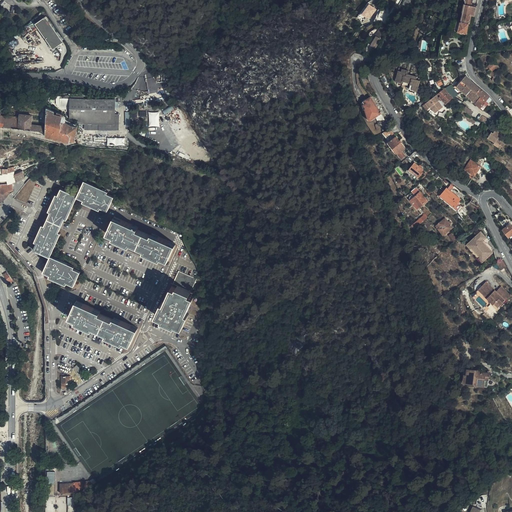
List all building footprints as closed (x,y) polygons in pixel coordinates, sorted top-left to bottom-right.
[(475,16),(477,7),(471,6),(471,3),(472,3),(472,0),(464,0),(465,1),(465,2),(465,4),(464,4),(460,22),(457,21),(455,30),(458,31),(460,32),(463,33),(466,33),(468,33),(468,32),(467,31),(471,15),(475,16)] [(369,18),(377,8),(370,2),(358,17),(362,20),(365,16),(369,18)] [(45,16),(48,15),(44,10),(28,24),(34,32),(39,29),(53,49),(63,42),(45,16)] [(442,34),(439,57),(454,56),(458,31),(455,30),(457,21),(452,20),(448,36),(442,34)] [(70,37),(73,43),(80,43),(75,35),(70,37)] [(376,48),(381,39),(377,36),(371,45),(376,48)] [(487,71),(490,73),(492,71),(498,66),(493,61),(485,68),(486,69),(488,68),(490,69),(487,71)] [(420,80),(417,79),(417,76),(408,73),(408,70),(402,69),(402,71),(398,70),(395,81),(403,83),(403,81),(410,83),(409,88),(417,91),(420,80)] [(471,81),(467,77),(466,76),(457,86),(462,90),(471,81)] [(481,89),(471,81),(462,90),(471,99),(477,92),(481,89)] [(454,96),(445,88),(438,93),(441,96),(439,97),(446,104),(454,96)] [(486,93),(481,89),(477,92),(482,96),(486,100),(490,96),(486,93)] [(477,92),(471,99),(476,103),(482,96),(477,92)] [(115,101),(122,101),(122,95),(115,94),(114,99),(69,99),(60,99),(60,106),(69,107),(69,118),(76,118),(84,118),(84,123),(114,123),(115,114),(115,101)] [(60,99),(69,99),(69,95),(58,96),(57,98),(57,103),(57,106),(60,106),(60,99)] [(436,95),(423,105),(427,109),(431,106),(435,112),(440,109),(438,106),(436,104),(435,103),(440,99),(438,97),(436,95)] [(378,119),(383,119),(385,119),(371,96),(364,101),(365,104),(368,107),(366,108),(369,116),(369,117),(370,118),(371,118),(376,116),(378,119)] [(406,107),(402,100),(401,100),(398,96),(394,99),(401,110),(406,107)] [(482,96),(476,103),(483,109),(484,108),(488,103),(486,101),(486,100),(482,96)] [(20,113),(3,110),(5,118),(4,120),(46,127),(46,131),(69,136),(70,134),(74,134),(77,121),(70,120),(67,118),(61,116),(62,110),(57,107),(56,109),(53,109),(54,106),(47,103),(46,121),(31,120),(32,111),(20,109),(20,113)] [(474,112),(466,106),(463,110),(471,115),(474,112)] [(193,136),(177,108),(164,116),(180,143),(193,136)] [(471,115),(463,110),(460,114),(473,124),(475,121),(470,117),(471,115)] [(160,125),(160,111),(149,112),(150,126),(160,125)] [(118,114),(115,114),(114,123),(84,123),(84,129),(118,129),(118,114)] [(408,115),(402,121),(405,126),(412,121),(408,115)] [(489,121),(487,120),(486,118),(482,115),(480,120),(486,124),(489,121)] [(396,124),(391,128),(394,132),(399,129),(396,124)] [(488,138),(495,142),(494,144),(501,149),(507,141),(501,137),(503,134),(496,129),(493,133),(491,132),(488,138)] [(398,153),(406,148),(402,143),(399,140),(397,136),(389,142),(398,153)] [(202,149),(195,137),(190,140),(197,152),(202,149)] [(479,165),(474,162),(471,160),(465,169),(475,175),(480,167),(479,165)] [(424,170),(421,167),(419,166),(415,162),(408,170),(417,178),(424,170)] [(0,203),(2,201),(8,195),(9,194),(7,192),(13,189),(12,183),(12,182),(15,180),(15,181),(25,177),(22,171),(13,175),(7,177),(7,180),(7,183),(0,184),(0,203)] [(83,183),(77,196),(78,196),(78,197),(84,200),(83,202),(93,207),(94,205),(101,208),(108,211),(114,197),(107,194),(100,191),(102,188),(91,184),(90,186),(83,183)] [(50,250),(53,251),(58,240),(56,238),(58,232),(65,219),(68,212),(70,213),(75,203),(72,202),(76,195),(61,188),(58,195),(56,194),(51,205),(53,206),(50,212),(44,226),(41,232),(39,231),(34,242),(36,243),(33,249),(48,256),(50,250)] [(451,190),(448,188),(448,189),(447,188),(440,197),(459,212),(463,206),(459,203),(462,200),(451,191),(451,190)] [(420,192),(413,198),(416,200),(413,203),(418,209),(427,201),(420,192)] [(425,214),(419,219),(421,222),(428,217),(425,214)] [(448,221),(446,218),(436,225),(443,234),(447,232),(453,228),(450,224),(448,221)] [(421,222),(419,219),(412,225),(415,228),(421,222)] [(511,234),(511,226),(510,224),(503,230),(509,237),(511,234)] [(163,264),(170,251),(164,248),(165,245),(154,240),(153,243),(147,240),(134,235),(128,232),(129,229),(119,225),(118,228),(111,225),(105,238),(112,241),(111,243),(121,248),(122,246),(128,249),(141,254),(147,257),(146,259),(156,264),(157,262),(163,264)] [(482,230),(467,242),(471,247),(473,246),(481,256),(479,257),(482,261),(490,255),(488,251),(490,249),(484,240),(488,237),(482,230)] [(471,247),(467,242),(466,242),(481,262),(482,261),(479,257),(481,256),(473,246),(471,247)] [(80,272),(74,269),(68,266),(69,264),(57,258),(56,261),(50,258),(46,265),(43,272),(50,275),(49,277),(60,282),(61,280),(67,283),(74,286),(80,272)] [(190,294),(197,279),(179,271),(178,273),(173,284),(177,286),(176,288),(172,286),(170,290),(172,291),(169,297),(166,304),(164,303),(162,302),(156,315),(163,318),(170,321),(177,324),(183,327),(189,314),(187,313),(185,312),(188,306),(191,299),(193,300),(194,296),(190,294)] [(4,275),(9,283),(12,280),(8,273),(4,275)] [(497,290),(488,280),(478,289),(493,304),(496,301),(500,305),(506,300),(510,296),(511,295),(502,286),(497,290)] [(126,349),(132,335),(126,332),(127,330),(116,325),(115,328),(109,325),(96,319),(90,316),(91,314),(81,310),(80,312),(73,309),(67,323),(74,326),(73,328),(83,332),(84,330),(90,333),(103,339),(109,341),(108,343),(119,348),(120,346),(126,349)] [(199,369),(203,375),(208,371),(204,366),(199,369)] [(488,385),(488,378),(489,372),(478,371),(478,369),(468,368),(467,374),(465,374),(464,381),(476,382),(476,384),(488,385)] [(78,490),(88,488),(85,482),(74,482),(74,483),(74,490),(78,490)] [(73,492),(72,483),(60,483),(61,493),(63,493),(63,495),(71,495),(71,492),(73,492)]
